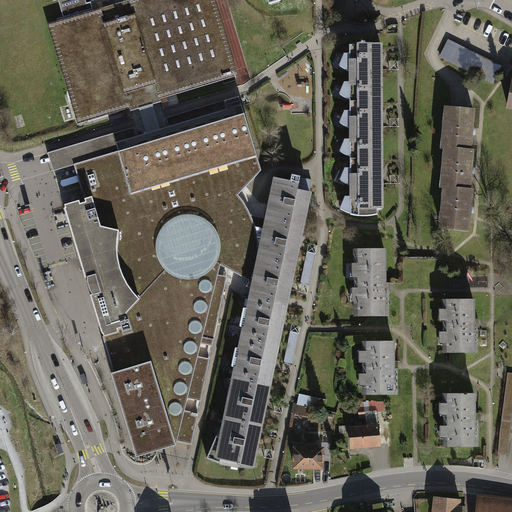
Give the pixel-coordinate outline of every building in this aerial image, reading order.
[(58,23),(54,24),(83,121),(88,119),(89,122),(119,113),(118,110),(139,104),(141,104),(142,106),(146,105),(149,104),(149,102),(151,102),(161,99),(233,77),(210,0),(94,0),(90,1),(91,2),(87,3),(85,0),(58,0),(63,17),(57,19),(58,23)] [(350,100),(350,102),(381,102),(381,65),(380,44),(365,44),(365,42),(357,45),(357,46),(350,46),(350,54),(344,54),(339,66),(344,69),(350,71),(350,83),(344,83),(340,94),(345,98),(350,100)] [(500,68),(448,42),(441,56),(493,82),(500,68)] [(239,96),(173,116),(176,125),(228,109),(234,107),(242,105),(239,96)] [(143,119),(148,133),(159,130),(155,115),(151,102),(149,102),(149,104),(146,105),(142,106),(141,104),(139,104),(143,119)] [(381,123),(381,102),(350,102),(350,111),(345,111),(340,123),(345,126),(350,128),(350,140),(345,140),(340,151),(345,155),(350,157),(350,159),(381,159),(381,123)] [(221,265),(250,281),(251,277),(253,274),(254,270),(255,266),(256,263),(257,259),(257,258),(258,255),(258,250),(258,245),(258,241),(257,236),(257,232),(255,228),(254,224),(253,220),(252,218),(250,215),(249,211),(248,209),(247,207),(245,205),(244,202),(238,195),(262,170),(257,156),(242,105),(234,107),(228,109),(176,125),(173,116),(166,118),(169,127),(170,132),(171,135),(154,140),(119,151),(81,162),(92,197),(85,199),(86,203),(80,204),(79,201),(65,205),(65,208),(64,208),(85,278),(88,277),(87,282),(89,287),(90,291),(92,294),(90,295),(102,334),(114,372),(111,373),(117,394),(123,415),(130,436),(136,457),(176,444),(175,440),(176,441),(192,444),(198,413),(185,410),(188,398),(201,401),(210,359),(198,356),(201,344),(213,346),(226,284),(217,281),(219,273),(221,265)] [(444,148),(447,149),(469,151),(471,132),(473,110),(448,108),(447,124),(446,124),(444,139),(445,139),(444,148)] [(148,133),(116,142),(119,151),(154,140),(171,135),(170,132),(169,127),(159,130),(148,133)] [(53,170),(81,162),(119,151),(116,142),(113,133),(48,153),(53,170)] [(444,188),(447,188),(469,190),(470,171),(472,151),(469,151),(447,149),(446,160),(445,160),(444,176),(445,176),(444,188)] [(381,180),(381,159),(350,159),(350,169),(345,168),(340,180),(343,182),(345,183),(350,185),(350,197),(345,197),(340,208),(345,212),(351,214),(350,214),(357,216),(364,216),(371,216),(378,214),(378,209),(382,209),(381,180)] [(276,178),(267,219),(303,226),(307,206),(310,193),(309,192),(312,181),(300,178),(300,177),(292,175),(291,181),(276,178)] [(472,190),(469,190),(447,188),(446,197),(445,197),(443,212),(444,212),(443,228),(468,230),(470,210),(472,190)] [(258,255),(257,258),(294,266),(299,246),(303,226),(267,219),(250,215),(252,218),(253,220),(254,224),(255,228),(257,232),(257,236),(258,241),(258,245),(258,250),(258,255)] [(385,250),(355,250),(355,264),(356,277),(356,288),(356,301),(356,315),(388,315),(388,291),(385,291),(385,250)] [(309,286),(316,253),(307,251),(300,284),(309,286)] [(252,293),(251,298),(286,306),(287,301),(290,286),(294,266),(257,258),(257,259),(256,263),(255,266),(254,270),(253,274),(251,277),(250,281),(249,282),(255,283),(254,288),(253,287),(252,293)] [(244,327),(243,338),(277,345),(282,325),(286,306),(251,298),(248,308),(245,308),(241,327),(244,327)] [(473,300),(444,301),(444,307),(444,320),(444,332),(444,345),(444,352),(477,352),(477,327),(474,327),(473,300)] [(284,364),(292,366),(299,333),(291,331),(284,364)] [(236,367),(234,378),(269,385),(273,365),(277,345),(243,338),(240,348),(237,347),(232,366),(236,367)] [(393,342),(364,342),(364,349),(364,362),(364,374),(364,387),(364,394),(396,393),(396,369),(393,369),(393,342)] [(89,383),(84,374),(80,376),(85,385),(89,383)] [(511,425),(511,376),(507,376),(498,457),(508,459),(511,425)] [(228,407),(226,418),(248,422),(247,425),(260,428),(265,405),(269,385),(234,378),(232,388),(235,389),(231,407),(228,407)] [(464,394),(445,394),(445,401),(445,414),(445,425),(445,439),(445,445),(477,445),(477,421),(474,421),(474,394),(467,394),(467,393),(464,393),(464,394)] [(299,394),(297,404),(309,406),(325,409),(327,400),(299,394)] [(377,412),(386,411),(386,401),(358,404),(359,413),(360,413),(377,412)] [(294,403),(292,412),(307,416),(309,406),(297,404),(294,403)] [(350,428),(352,447),(379,445),(377,412),(360,413),(361,417),(366,417),(366,427),(350,428)] [(217,436),(207,458),(214,461),(221,463),(221,458),(228,460),(227,464),(231,465),(232,461),(239,462),(238,467),(246,467),(252,467),(255,451),(260,428),(247,425),(248,422),(226,418),(224,428),(226,429),(225,438),(221,437),(217,436)] [(295,448),(294,467),(322,468),(323,449),(295,448)] [(459,500),(436,498),(434,511),(464,511),(465,507),(458,506),(459,500)] [(511,511),(511,506),(479,502),(477,511),(511,511)]
